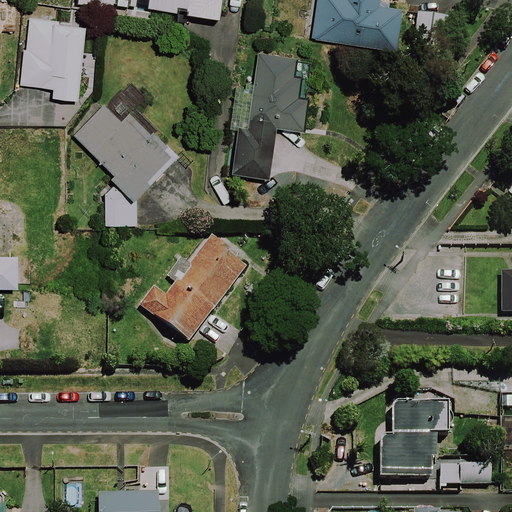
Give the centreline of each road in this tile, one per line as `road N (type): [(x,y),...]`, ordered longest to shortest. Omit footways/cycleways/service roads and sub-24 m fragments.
road 1 (residential): [(511,58),(381,237),(274,419)]
road 2 (residential): [(0,418),(274,419)]
